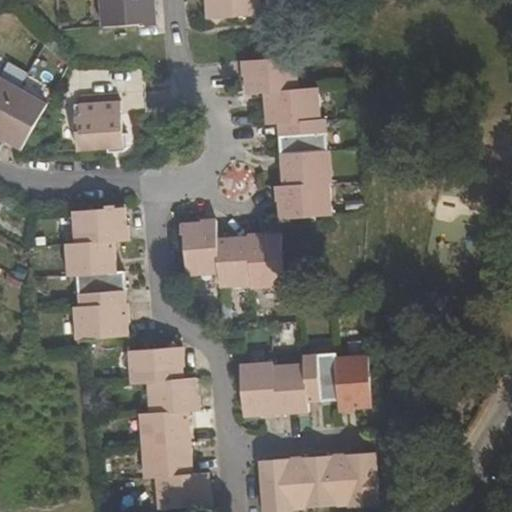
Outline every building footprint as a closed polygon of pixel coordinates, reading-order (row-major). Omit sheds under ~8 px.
[(101,0),(104,29),(157,23),(155,0),(101,0)] [(208,0),(211,21),(263,17),(261,0),(208,0)] [(265,94),(300,92),(297,59),(244,63),(247,96),(265,94)] [(0,125),(20,91),(0,79),(0,125)] [(280,125),(322,122),(320,90),(300,92),(265,94),(267,126),(280,125)] [(48,107),(20,91),(0,125),(0,140),(22,153),(48,107)] [(130,149),(129,135),(125,135),(122,102),(73,106),(78,155),(110,152),(110,155),(124,154),(130,149)] [(282,156),(328,152),(326,122),(322,122),(280,125),(282,156)] [(284,187),(330,184),(328,152),(282,156),(284,187)] [(281,221),(333,217),(330,184),(284,187),(278,188),(281,221)] [(128,226),(126,208),(73,213),(75,245),(116,242),(132,240),(131,226),(128,226)] [(217,222),(184,225),(187,279),(189,279),(220,276),(218,240),(217,222)] [(282,234),(265,236),(264,233),(249,235),(249,237),(252,287),(253,291),(286,289),(282,234)] [(252,287),(249,237),(218,240),(220,276),(221,290),(252,287)] [(75,245),(66,246),(69,278),(79,277),(119,273),(116,242),(75,245)] [(128,305),(125,273),(119,273),(79,277),(82,309),(128,305)] [(82,309),(75,310),(78,342),(131,338),(128,305),(82,309)] [(296,328),(258,329),(259,350),(297,348),(296,328)] [(184,381),(182,348),(132,352),(130,352),(132,385),(149,384),(184,381)] [(337,355),(305,357),(306,365),(309,404),(341,402),(338,358),(337,355)] [(341,402),(342,412),(374,409),(370,356),(338,358),(341,402)] [(242,365),(245,419),(262,418),(263,420),(278,419),(278,417),(274,367),(274,363),(242,365)] [(274,367),(278,417),(309,415),(309,404),(306,365),(274,367)] [(197,380),(184,381),(149,384),(151,415),(191,412),(199,412),(197,380)] [(144,446),(192,443),(191,412),(151,415),(142,416),(144,446)] [(146,479),(157,478),(194,475),(192,443),(144,446),(146,479)] [(263,511),(292,511),(350,507),(350,510),(381,507),(377,453),(260,462),(263,511)] [(159,511),(212,508),(210,474),(194,475),(157,478),(159,511)]
